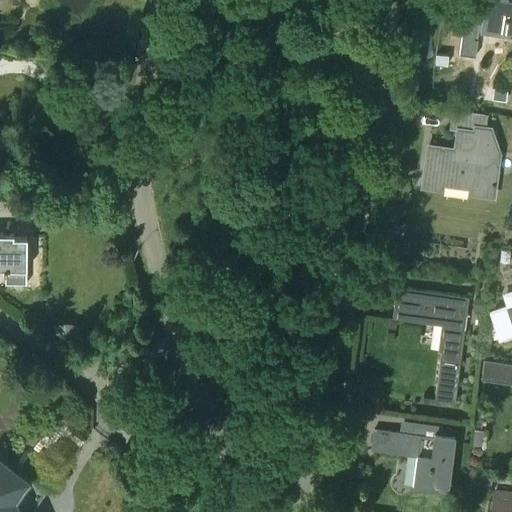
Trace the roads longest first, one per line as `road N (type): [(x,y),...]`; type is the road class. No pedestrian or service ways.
road 1 (residential): [(297,511),(346,147),(383,0)]
road 2 (residential): [(179,341),(142,195),(141,117),(163,0)]
road 3 (residential): [(237,511),(179,341)]
road 4 (residential): [(163,511),(127,432),(78,377)]
